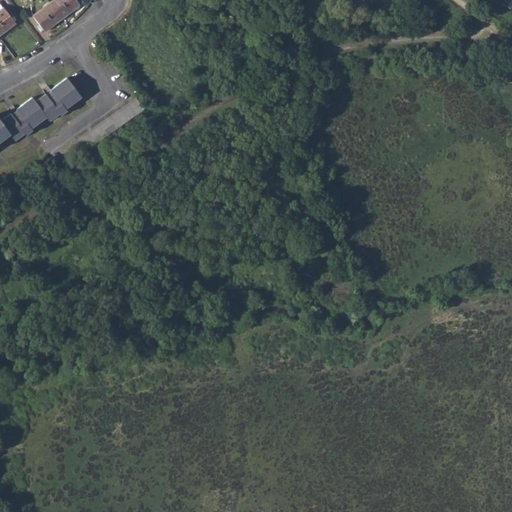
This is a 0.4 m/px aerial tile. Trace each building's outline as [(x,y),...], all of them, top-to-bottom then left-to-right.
[(76,0),(53,0),(50,2),(63,18),(81,5),(76,0)] [(63,18),(50,2),(33,16),(45,32),(63,18)] [(0,3),(0,36),(17,23),(16,21),(18,19),(15,16),(13,18),(5,7),(3,8),(0,3)] [(33,101),(30,98),(35,111),(40,120),(44,117),(47,121),(79,98),(65,79),(33,101)] [(30,98),(21,104),(30,127),(40,120),(35,111),(30,98)] [(139,99),(75,141),(82,152),(143,113),(143,111),(146,110),(139,99)] [(30,127),(21,104),(0,119),(0,139),(8,134),(12,139),(30,127)]
